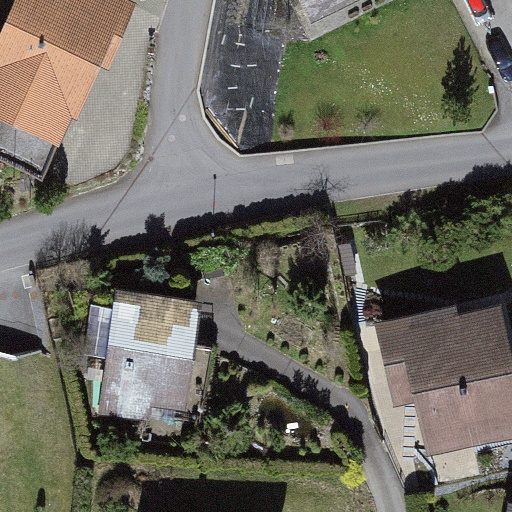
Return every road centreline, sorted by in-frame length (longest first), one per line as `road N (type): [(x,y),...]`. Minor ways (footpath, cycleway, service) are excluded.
road 1 (residential): [(511,154),(154,212)]
road 2 (residential): [(154,212),(194,0)]
road 3 (residential): [(154,212),(0,255)]
